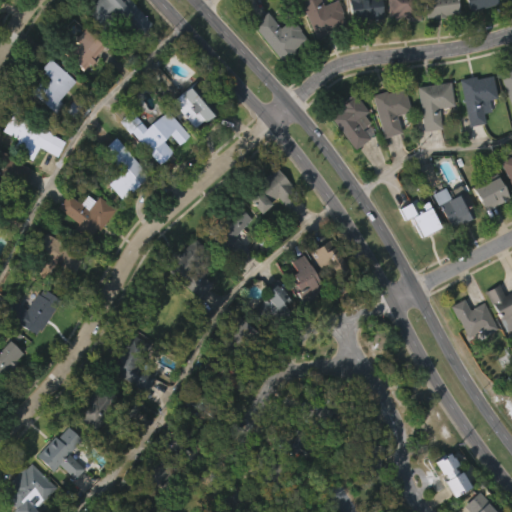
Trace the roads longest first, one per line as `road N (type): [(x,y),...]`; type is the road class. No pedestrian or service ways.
road 1 (residential): [(0,438),(57,377),(144,229),(315,80),(353,65),(455,52),(511,35)]
road 2 (secondary): [(152,0),(320,195),(449,410),(511,494)]
road 3 (secondary): [(511,450),(353,191),(256,67),(191,0)]
road 4 (residential): [(229,472),(233,495),(248,511),(411,489),(396,423),(352,352),(359,316)]
road 5 (residential): [(229,472),(258,410),(306,347),(410,292)]
